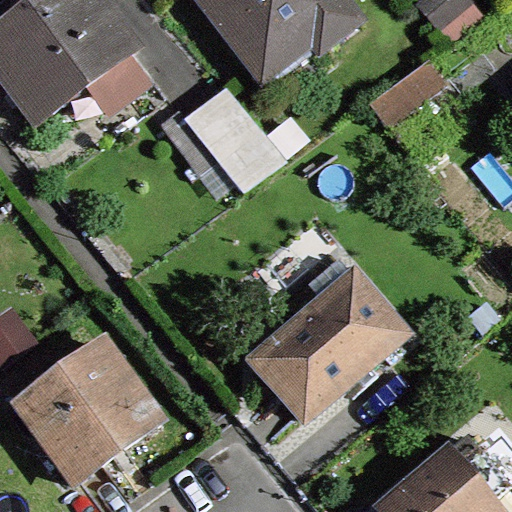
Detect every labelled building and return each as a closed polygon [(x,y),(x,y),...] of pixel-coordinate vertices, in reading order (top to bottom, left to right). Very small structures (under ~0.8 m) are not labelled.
[(137,54),(96,0),(79,0),(36,32),(27,19),(0,40),(0,75),(38,126),(137,54)] [(36,32),(79,0),(53,0),(48,4),(27,19),(36,32)] [(341,15),(329,0),(188,0),(254,84),(341,15)] [(426,67),(368,108),(386,129),(442,87),(426,67)] [(247,194),(285,166),(227,97),(190,127),(247,194)] [(356,282),(257,364),(288,401),(306,423),(405,340),(356,282)] [(105,348),(20,410),(76,486),(119,456),(161,425),(105,348)] [(451,459),(387,511),(494,511),(491,508),(511,491),(481,456),(462,472),(451,459)]
